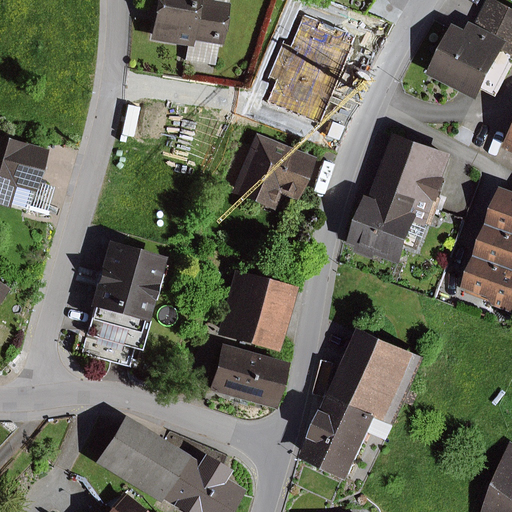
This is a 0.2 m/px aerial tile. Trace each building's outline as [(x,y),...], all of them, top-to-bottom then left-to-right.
[(158,0),(152,41),(187,47),(185,61),(216,66),(219,45),(225,46),(231,4),(207,0),(158,0)] [(511,53),(511,5),(500,0),(490,0),(478,25),(474,23),(470,30),(457,24),(432,75),(484,101),(509,52),(511,53)] [(318,157),(258,134),(234,193),(277,210),(283,195),(300,202),(318,157)] [(371,195),(354,244),(362,247),(360,253),(380,260),(381,255),(407,265),(414,246),(424,249),(441,203),(445,204),(453,180),(450,178),(458,156),(399,134),(376,197),(371,195)] [(37,192),(50,150),(0,135),(0,205),(12,209),(13,205),(30,210),(35,192),(37,192)] [(511,192),(506,190),(492,226),(511,233),(511,192)] [(511,233),(492,226),(480,257),(511,268),(511,233)] [(143,350),(169,257),(109,241),(90,307),(95,308),(82,354),(129,367),(134,348),(143,350)] [(511,268),(480,257),(467,293),(498,304),(498,306),(511,311),(511,268)] [(299,288),(236,271),(215,345),(222,347),(210,391),(277,410),(290,364),(268,358),(270,350),(281,353),(299,288)] [(0,306),(13,289),(0,280),(0,306)] [(357,481),(378,434),(388,438),(395,424),(398,425),(429,357),(365,328),(306,457),(357,481)] [(507,390),(502,387),(494,402),(498,405),(507,390)] [(203,462),(127,416),(97,464),(162,504),(164,500),(184,511),(235,511),(249,490),(229,478),(234,471),(207,455),(203,462)] [(511,511),(511,443),(484,511),(511,511)] [(147,511),(128,494),(111,511),(147,511)]
